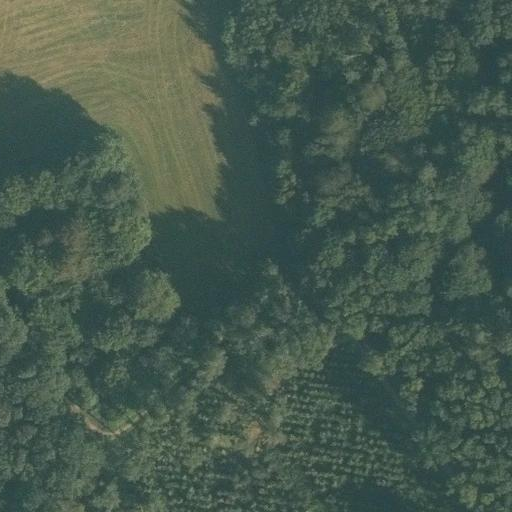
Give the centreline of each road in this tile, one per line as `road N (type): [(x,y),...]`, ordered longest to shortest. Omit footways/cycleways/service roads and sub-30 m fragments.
road 1 (track): [(468,511),(297,274),(65,511)]
road 2 (unknown): [(297,274),(267,405),(196,483),(132,511)]
road 3 (track): [(0,317),(111,466)]
